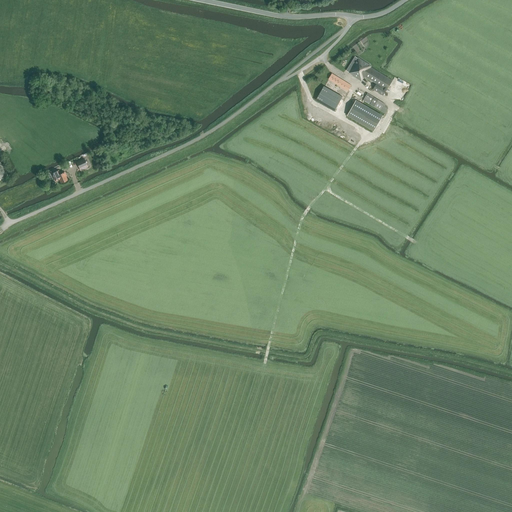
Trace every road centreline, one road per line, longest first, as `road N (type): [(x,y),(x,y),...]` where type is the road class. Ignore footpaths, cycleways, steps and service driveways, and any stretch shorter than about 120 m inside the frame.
road 1 (track): [(0,262),(145,329),(299,359),(326,335),(511,372)]
road 2 (unclassified): [(8,223),(191,142),(353,16)]
road 3 (track): [(267,352),(301,220),(325,188)]
road 4 (track): [(267,352),(255,511)]
road 5 (unclassified): [(353,16),(276,15),(202,0)]
road 6 (track): [(325,188),(391,108),(366,88)]
